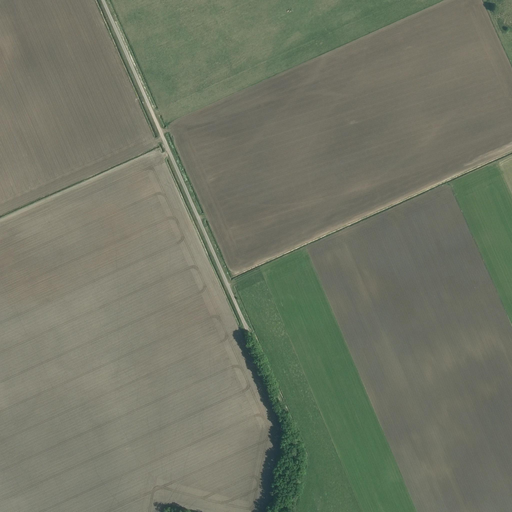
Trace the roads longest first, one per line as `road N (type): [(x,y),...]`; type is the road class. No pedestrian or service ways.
road 1 (unclassified): [(247,330),(102,0)]
road 2 (track): [(293,511),(302,450),(247,330)]
